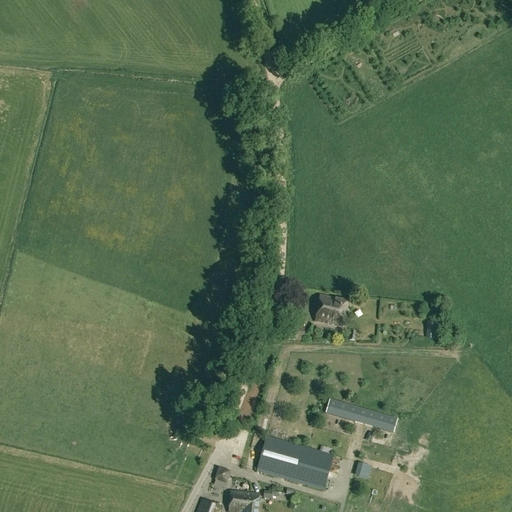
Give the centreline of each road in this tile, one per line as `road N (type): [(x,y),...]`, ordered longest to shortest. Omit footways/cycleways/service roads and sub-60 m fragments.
road 1 (track): [(223,439),(278,291),(283,201),(275,80)]
road 2 (track): [(62,77),(211,92),(252,91),(275,80)]
road 3 (track): [(275,80),(422,0)]
